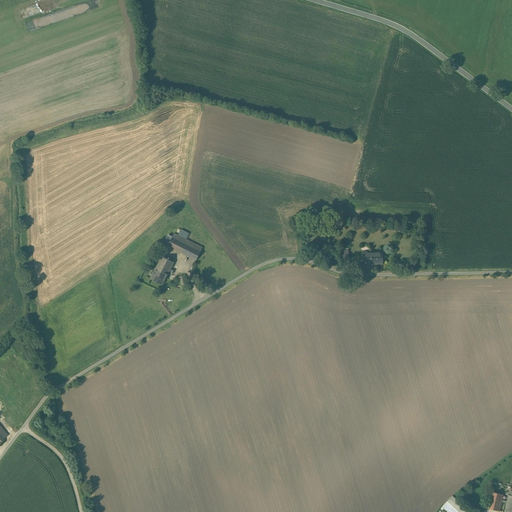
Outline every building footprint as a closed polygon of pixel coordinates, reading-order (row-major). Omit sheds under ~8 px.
[(203,248),(174,234),(168,248),(197,262),(203,248)] [(382,265),(382,252),(363,252),(363,270),(374,270),(374,265),(382,265)] [(163,287),(174,263),(161,257),(150,280),(163,287)] [(491,492),(487,508),(499,511),(503,494),(491,492)] [(469,511),(452,496),(443,506),(448,511),(469,511)]
